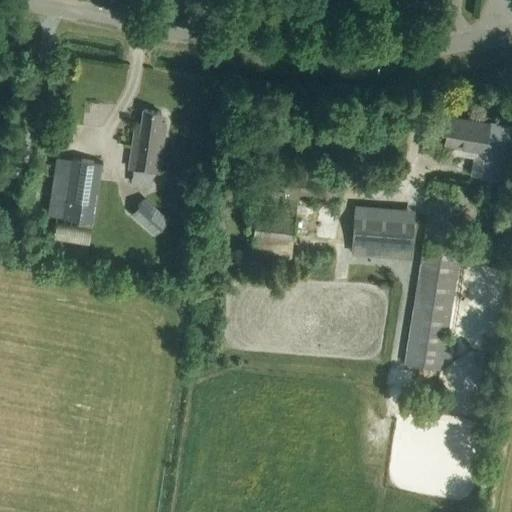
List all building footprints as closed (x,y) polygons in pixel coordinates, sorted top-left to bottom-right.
[(159,171),(166,123),(160,122),(161,112),(143,110),(140,132),(135,131),(129,167),(159,171)] [(484,149),(489,122),(449,115),(445,143),(484,149)] [(63,217),(94,221),(102,162),(72,158),(63,217)] [(340,166),(258,159),(251,247),(292,250),(296,198),(337,202),(340,166)] [(454,341),(446,340),(470,185),(433,179),(404,363),(441,369),(443,357),(451,359),(454,341)] [(154,235),(169,219),(145,197),(131,213),(154,235)] [(414,220),(354,216),(352,241),(412,246),(414,220)]
